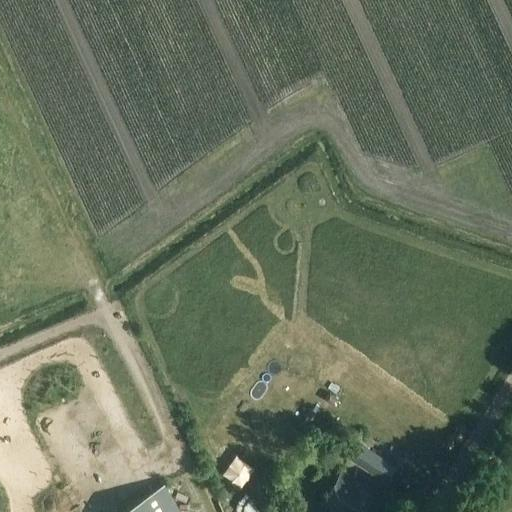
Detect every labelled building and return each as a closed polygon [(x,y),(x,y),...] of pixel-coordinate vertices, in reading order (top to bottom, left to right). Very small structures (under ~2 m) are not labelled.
[(46,372),(50,382),(66,376),(62,366),(46,372)] [(0,449),(20,441),(15,431),(31,424),(18,393),(0,400),(0,449)] [(55,415),(42,424),(52,436),(64,427),(55,415)] [(332,431),(338,422),(329,415),(323,424),(332,431)] [(386,481),(395,466),(359,442),(349,457),(386,481)] [(363,511),(375,495),(341,473),(322,502),(337,511),(363,511)] [(181,511),(165,483),(113,511),(181,511)] [(13,498),(20,509),(38,496),(30,485),(13,498)] [(286,504),(303,511),(327,511),(328,511),(292,493),(286,504)] [(241,511),(265,511),(264,510),(261,511),(259,511),(249,498),(242,507),(241,511)]
